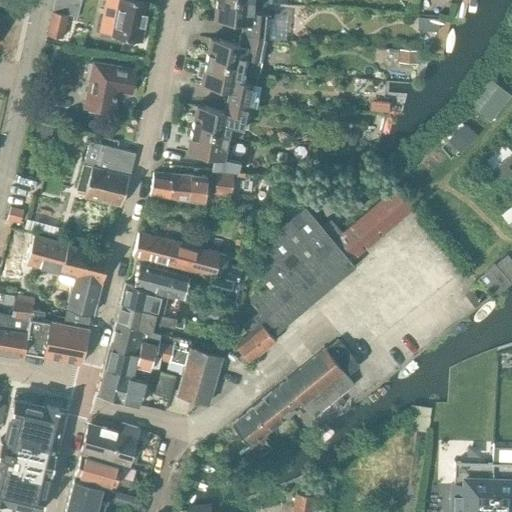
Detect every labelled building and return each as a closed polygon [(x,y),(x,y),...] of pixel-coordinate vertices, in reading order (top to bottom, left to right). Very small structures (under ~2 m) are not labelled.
[(52,11),(47,34),(62,38),(67,14),(77,16),(79,9),(80,0),(54,0),(52,9),(52,11)] [(101,15),(98,32),(110,35),(140,41),(147,9),(148,2),(140,0),(117,0),(116,6),(115,9),(114,18),(101,15)] [(215,0),(214,9),(213,20),(242,23),(239,34),(262,39),(265,39),(267,17),(264,17),(265,13),(252,12),(253,9),(253,0),(252,0),(215,0)] [(429,18),(428,31),(436,31),(437,18),(429,18)] [(210,38),(205,61),(226,66),(242,69),(245,70),(254,71),(255,72),(258,72),(260,61),(265,39),(262,39),(239,34),(237,44),(210,38)] [(399,49),(398,62),(416,63),(417,50),(399,49)] [(205,61),(200,85),(228,90),(226,101),(235,103),(247,105),(251,106),(255,83),(258,72),(255,72),(254,71),(245,70),(242,69),(226,66),(205,61)] [(130,93),(135,70),(93,62),(84,107),(111,112),(115,90),(130,93)] [(345,95),(344,110),(385,112),(386,95),(368,94),(368,96),(345,95)] [(332,97),(331,107),(343,109),(344,98),(332,97)] [(196,105),(191,128),(228,135),(230,125),(234,126),(242,127),(244,116),(249,116),(251,106),(247,105),(235,103),(226,101),(224,111),(196,105)] [(191,128),(186,152),(214,157),(212,169),(238,172),(240,162),(228,159),(223,158),(226,147),(228,135),(191,128)] [(346,131),(343,143),(354,146),(357,134),(346,131)] [(83,162),(76,189),(84,191),(83,195),(121,205),(128,176),(135,153),(89,140),(83,162)] [(206,177),(159,172),(152,171),(150,196),(203,201),(204,191),(213,191),(213,193),(230,195),(231,190),(232,175),(206,172),(206,177)] [(351,261),(415,207),(396,184),(383,195),(341,232),(330,219),(321,226),(304,205),(277,228),(250,302),(258,311),(241,325),(247,332),(234,343),(249,362),(275,339),(269,333),(273,330),(275,332),(355,266),(351,261)] [(353,190),(335,201),(339,207),(344,217),(362,206),(353,190)] [(9,206),(5,220),(19,224),(23,210),(9,206)] [(138,232),(132,256),(190,270),(212,276),(215,276),(221,278),(234,281),(238,282),(241,268),(225,264),(227,255),(218,252),(195,247),(138,232)] [(73,276),(66,307),(90,313),(92,314),(108,254),(32,234),(25,264),(73,276)] [(138,263),(133,285),(172,295),(182,298),(192,300),(197,282),(187,279),(188,275),(138,263)] [(125,283),(120,303),(162,314),(167,315),(172,295),(133,285),(125,283)] [(0,352),(22,356),(23,351),(27,332),(29,319),(31,309),(33,298),(15,295),(11,315),(0,313),(0,352)] [(120,303),(115,322),(121,323),(142,329),(157,333),(160,323),(182,328),(185,319),(167,315),(162,314),(120,303)] [(27,332),(23,351),(42,355),(81,362),(89,326),(88,325),(81,324),(80,328),(62,325),(48,322),(42,321),(44,311),(31,309),(29,319),(27,332)] [(115,322),(109,347),(136,354),(141,335),(151,337),(156,339),(167,342),(169,336),(157,333),(142,329),(121,323),(115,322)] [(109,348),(104,367),(131,374),(133,364),(151,369),(151,368),(154,358),(166,361),(166,359),(167,356),(170,346),(170,343),(167,342),(156,339),(151,337),(141,335),(136,354),(109,347),(109,348)] [(325,348),(305,363),(324,386),(335,400),(355,384),(351,380),(347,374),(358,366),(352,358),(353,357),(338,339),(326,349),(325,348)] [(183,364),(175,395),(189,399),(190,399),(203,403),(206,404),(219,357),(215,356),(217,349),(199,344),(197,351),(188,348),(187,351),(183,364)] [(167,356),(166,359),(183,364),(187,351),(170,346),(167,356)] [(300,367),(266,395),(280,411),(284,417),(285,418),(304,402),(315,416),(335,400),(324,386),(305,363),(300,367)] [(104,367),(97,395),(100,396),(138,405),(144,382),(152,384),(150,393),(168,397),(174,374),(151,369),(133,364),(131,374),(104,367)] [(264,396),(231,423),(232,425),(248,445),(238,452),(243,457),(247,463),(252,459),(258,454),(259,456),(271,447),(262,436),(283,419),(285,418),(284,417),(280,411),(266,395),(264,396)] [(0,439),(0,503),(37,511),(39,511),(63,411),(13,399),(3,441),(0,439)] [(132,447),(137,427),(120,423),(118,431),(88,423),(80,453),(135,465),(139,449),(132,447)] [(120,467),(80,455),(74,475),(115,486),(118,476),(132,481),(135,469),(120,465),(120,467)] [(448,482),(446,511),(489,511),(490,478),(491,462),(453,461),(452,482),(448,482)] [(490,478),(489,511),(511,511),(511,463),(491,462),(490,478)] [(68,511),(101,511),(104,502),(96,500),(99,488),(72,481),(64,511),(68,511)] [(137,509),(140,498),(116,491),(113,502),(137,509)] [(311,511),(314,496),(295,493),(291,511),(311,511)]
